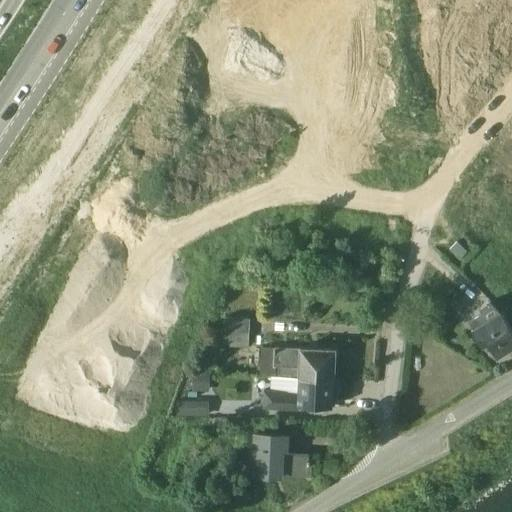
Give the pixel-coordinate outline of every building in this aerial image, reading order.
[(481,309),(467,317),(472,326),(471,326),(481,342),(487,338),(495,352),(511,341),(511,327),(500,309),(490,298),(478,305),(481,309)] [(216,342),(248,343),(249,315),(225,314),(224,327),(216,326),(216,342)] [(269,371),(333,375),(334,345),(260,342),(259,371),(269,371)] [(192,387),(208,388),(208,370),(192,370),(192,387)] [(299,402),(331,403),(332,389),(336,389),(336,379),(332,379),(333,375),(269,371),(268,384),(262,384),(261,405),(299,407),(299,402)] [(176,411),(208,412),(208,397),(176,396),(176,411)] [(254,430),(253,470),(280,471),(280,468),(306,469),(306,472),(307,472),(308,451),(281,450),(281,445),(286,445),(286,431),(254,430)]
